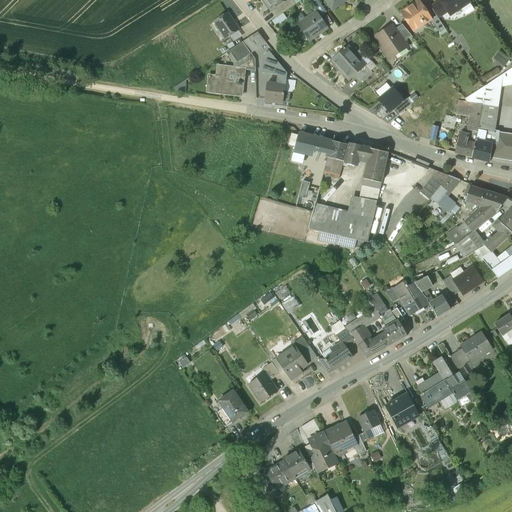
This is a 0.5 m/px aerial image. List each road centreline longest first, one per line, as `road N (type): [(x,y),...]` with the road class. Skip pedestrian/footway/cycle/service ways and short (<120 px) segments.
road 1 (tertiary): [(511,280),(252,439),(156,511)]
road 2 (track): [(51,511),(30,481),(30,464),(162,364),(172,324)]
road 3 (track): [(195,101),(0,72)]
road 4 (residential): [(365,133),(195,101)]
road 5 (residential): [(511,174),(365,133)]
